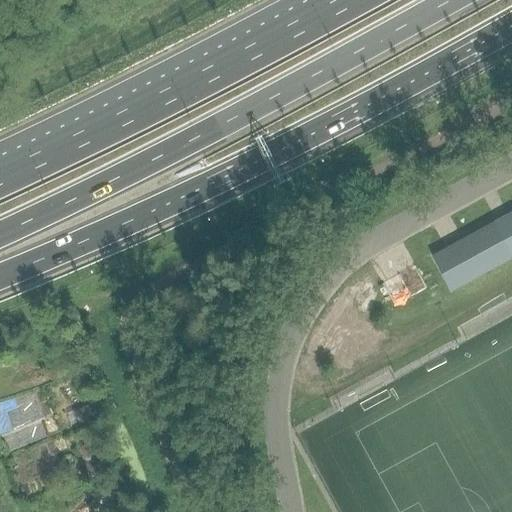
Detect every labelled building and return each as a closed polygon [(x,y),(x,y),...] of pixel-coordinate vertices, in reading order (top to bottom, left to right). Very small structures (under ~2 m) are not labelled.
[(511,252),(511,212),(495,222),(511,252)] [(511,252),(495,222),(432,256),(451,292),(511,258),(511,252)] [(72,410),(78,423),(88,419),(82,405),(72,410)] [(95,471),(91,463),(85,467),(85,471),(86,473),(91,473),(95,471)] [(141,498),(136,485),(123,490),(128,504),(141,498)]
